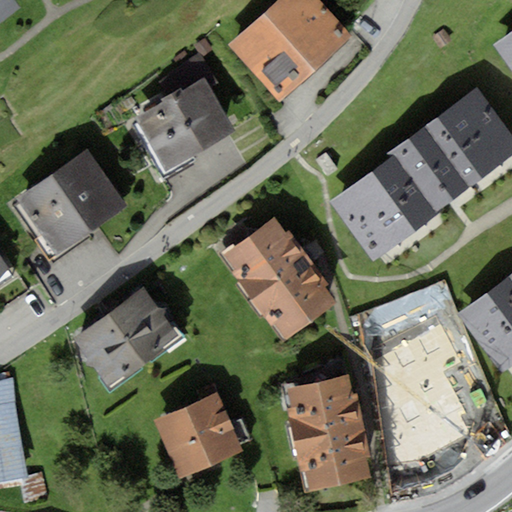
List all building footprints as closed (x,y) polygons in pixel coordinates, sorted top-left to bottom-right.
[(0,0),(0,21),(17,10),(18,0),(0,0)] [(285,0),(235,45),(288,103),(357,40),(320,0),(285,0)] [(210,79),(142,118),(172,168),(239,129),(210,79)] [(511,158),(511,124),(484,89),(340,203),(385,259),(511,158)] [(94,150),(23,198),(61,254),(132,206),(94,150)] [(229,251),(293,336),(344,298),(280,214),(229,251)] [(0,244),(0,282),(14,266),(0,244)] [(511,277),(466,312),(508,369),(511,365),(511,277)] [(150,286),(81,335),(116,385),(186,337),(150,286)] [(378,360),(418,464),(465,446),(426,342),(378,360)] [(358,374),(296,385),(315,488),(377,477),(358,374)] [(0,490),(25,485),(29,503),(51,498),(45,473),(33,475),(17,379),(0,382),(0,490)] [(221,387),(159,413),(187,479),(249,453),(221,387)]
